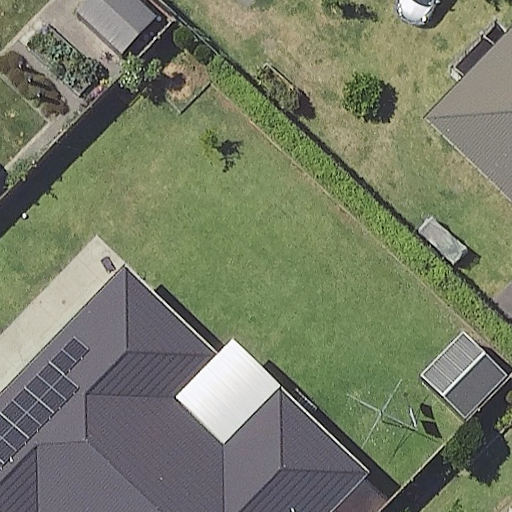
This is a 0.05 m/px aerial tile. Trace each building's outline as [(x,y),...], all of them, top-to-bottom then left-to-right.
[(168,34),(134,0),(66,0),(64,3),(132,70),(168,34)] [(511,59),(436,135),(511,211),(511,59)] [(0,195),(14,182),(0,168),(0,195)] [(212,372),(131,294),(0,429),(0,511),(338,511),(361,489),(282,413),(226,471),(169,416),(212,372)] [(511,511),(511,493),(504,485),(479,511),(511,511)]
